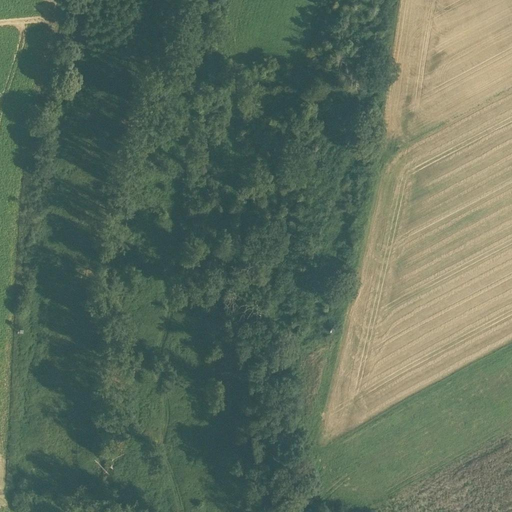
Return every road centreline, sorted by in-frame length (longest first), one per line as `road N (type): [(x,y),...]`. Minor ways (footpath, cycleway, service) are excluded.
road 1 (track): [(372,511),(352,500),(329,505),(310,455),(295,336),(338,326),(395,0)]
road 2 (track): [(15,511),(8,494),(17,253),(62,0)]
road 3 (track): [(511,348),(310,455)]
